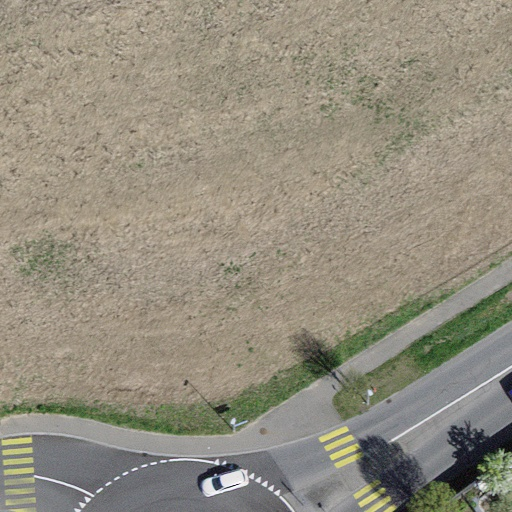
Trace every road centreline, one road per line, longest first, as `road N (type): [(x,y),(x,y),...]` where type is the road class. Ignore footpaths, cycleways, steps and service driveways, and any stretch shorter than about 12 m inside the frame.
road 1 (primary): [(511,376),(300,511)]
road 2 (primary): [(243,511),(181,491),(124,511)]
road 3 (unclassified): [(117,511),(60,482),(0,477)]
